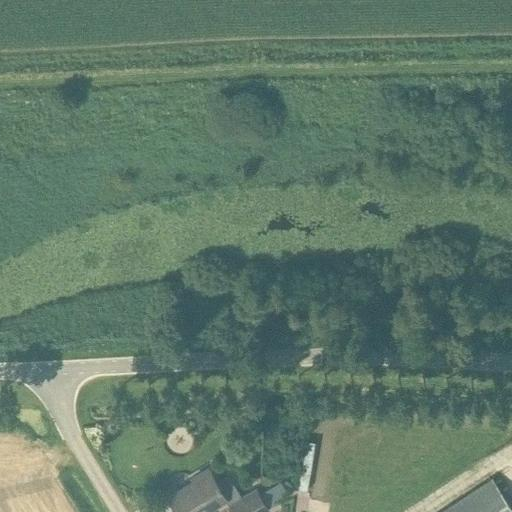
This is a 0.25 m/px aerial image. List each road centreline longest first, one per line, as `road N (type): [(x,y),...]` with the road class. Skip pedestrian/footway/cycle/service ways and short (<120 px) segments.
road 1 (unclassified): [(511,364),(323,358),(54,370)]
road 2 (unclassified): [(119,511),(65,426),(54,370)]
